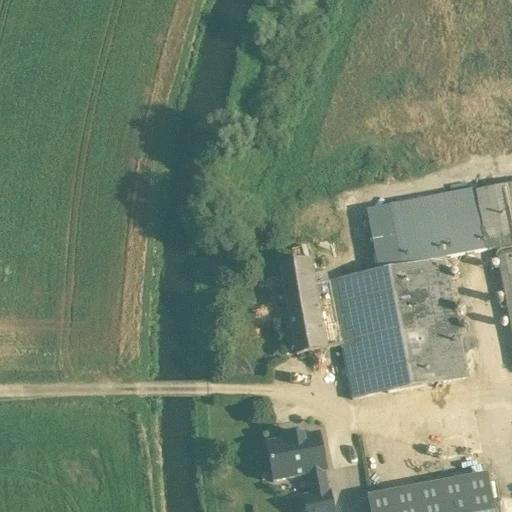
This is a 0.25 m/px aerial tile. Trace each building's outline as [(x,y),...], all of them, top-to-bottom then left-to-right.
[(511,186),(502,188),(511,239),(511,247),(496,251),(511,335),(511,186)] [(402,269),(444,261),(496,251),(511,247),(511,239),(502,188),(391,209),(402,269)] [(402,269),(391,209),(366,213),(378,273),(402,269)] [(306,247),(291,250),(294,262),(295,262),(295,264),(309,261),(306,247)] [(309,261),(295,264),(295,262),(294,262),(292,262),(292,264),(280,267),(296,357),(327,351),(342,348),(330,283),(315,287),(310,261),(309,261)] [(378,273),(330,283),(342,348),(352,401),(467,380),(444,261),(402,269),(378,273)] [(327,474),(326,469),(319,435),(304,438),(303,435),(287,438),(287,441),(265,445),(273,484),(307,478),(324,474),(327,474)] [(328,494),(324,474),(307,478),(311,497),(328,494)] [(492,511),(486,478),(368,500),(370,511),(492,511)] [(305,511),(333,511),(330,494),(328,494),(311,497),(303,499),(305,511)]
